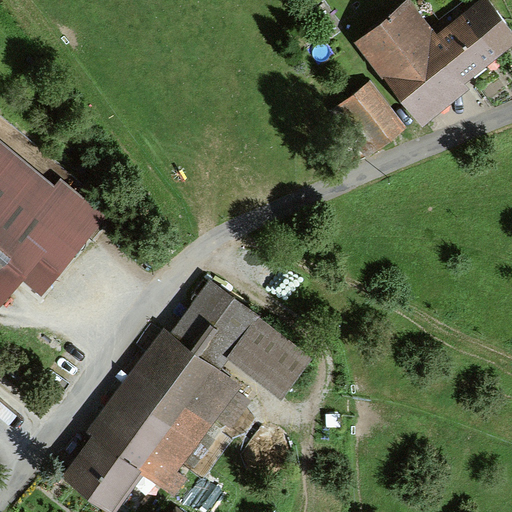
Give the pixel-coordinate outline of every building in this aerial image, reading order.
[(406,0),(404,0),(353,36),(379,75),(416,127),(466,92),(456,78),(507,42),(477,0),(471,0),(428,30),(406,0)] [(367,152),(399,128),(368,87),(337,111),(367,152)] [(45,187),(0,149),(0,298),(16,280),(38,298),(103,218),(53,177),(45,187)] [(58,482),(103,511),(106,511),(135,481),(151,493),(233,380),(272,406),(297,368),(241,332),(248,328),(196,286),(158,341),(149,336),(79,424),(93,436),(58,482)] [(0,413),(8,420),(15,411),(0,398),(0,413)] [(212,467),(188,504),(200,511),(213,511),(234,482),(212,467)] [(178,494),(187,501),(200,482),(191,476),(178,494)]
